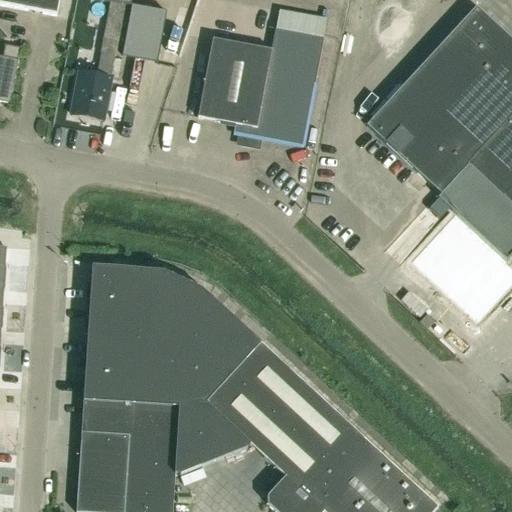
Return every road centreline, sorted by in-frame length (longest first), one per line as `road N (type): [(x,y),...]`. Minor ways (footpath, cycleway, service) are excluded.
road 1 (unclassified): [(511,454),(261,224),(182,187),(47,160)]
road 2 (unclassified): [(27,511),(47,160)]
